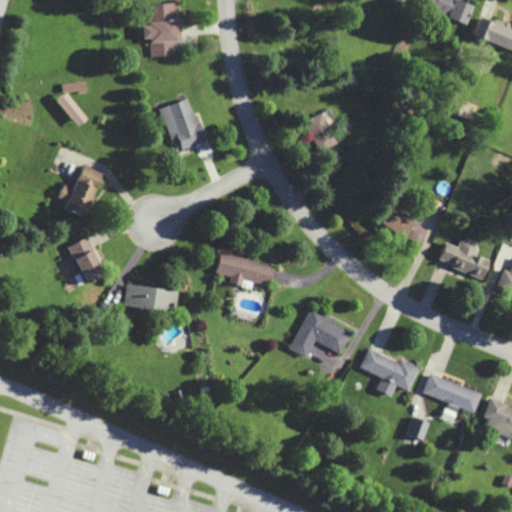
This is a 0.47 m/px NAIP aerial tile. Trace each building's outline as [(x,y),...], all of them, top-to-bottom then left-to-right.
[(461,0),(421,0),(419,7),(465,24),(472,4),(461,0)] [(150,56),(175,55),(174,40),(180,40),(178,3),(145,4),(146,25),(141,25),(141,38),(149,38),(150,56)] [(471,35),(511,51),(511,25),(493,19),(492,22),(479,17),(471,35)] [(159,108),(171,145),(178,143),(181,149),(203,142),(189,98),(159,108)] [(302,121),(318,152),(337,143),(320,112),(302,121)] [(82,217),(101,172),(82,164),(72,188),(62,184),(56,198),(65,202),(62,209),(82,217)] [(416,247),(427,231),(390,206),(380,221),(416,247)] [(85,283),(105,273),(86,236),(67,246),(85,283)] [(445,243),(438,261),(484,278),(490,261),(474,255),(478,243),(461,237),(457,247),(445,243)] [(215,273),(230,276),(228,283),(251,288),(252,283),(267,286),(272,265),(219,253),(215,273)] [(511,293),(511,264),(509,271),(503,269),(496,287),(511,293)] [(123,306),(167,313),(169,302),(176,303),(177,291),(126,283),(123,306)] [(314,340),(340,353),(350,333),(331,323),(333,318),(309,307),(288,349),(306,357),(314,340)] [(359,367),(380,377),(375,389),(390,396),(395,385),(408,391),(419,367),(400,359),(398,362),(367,349),(359,367)] [(483,428),(511,438),(511,408),(489,400),(483,417),(487,418),(483,428)] [(428,422),(411,417),(406,435),(423,440),(428,422)]
